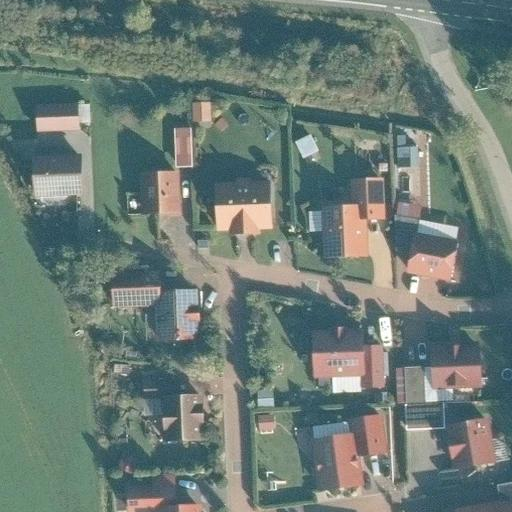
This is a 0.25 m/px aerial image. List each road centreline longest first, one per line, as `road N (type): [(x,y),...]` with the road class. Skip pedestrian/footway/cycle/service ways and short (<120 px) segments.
road 1 (residential): [(511,306),(427,312),(234,272)]
road 2 (residential): [(234,272),(248,511)]
road 3 (residential): [(436,0),(435,41),(447,73),(511,200)]
road 4 (residential): [(234,272),(98,245)]
